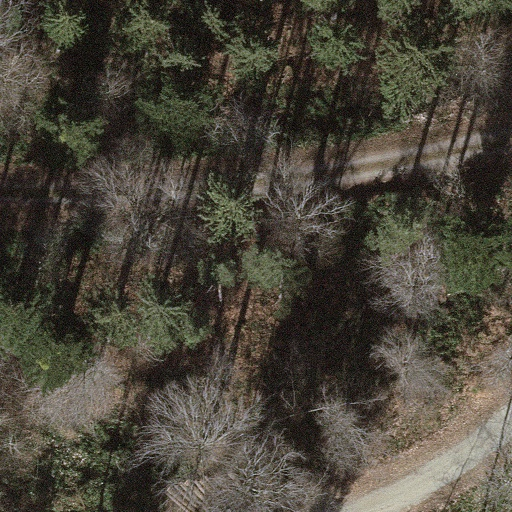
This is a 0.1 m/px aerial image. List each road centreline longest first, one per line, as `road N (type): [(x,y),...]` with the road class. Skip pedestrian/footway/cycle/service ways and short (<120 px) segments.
road 1 (track): [(511,138),(181,193),(0,182)]
road 2 (track): [(511,420),(359,511)]
